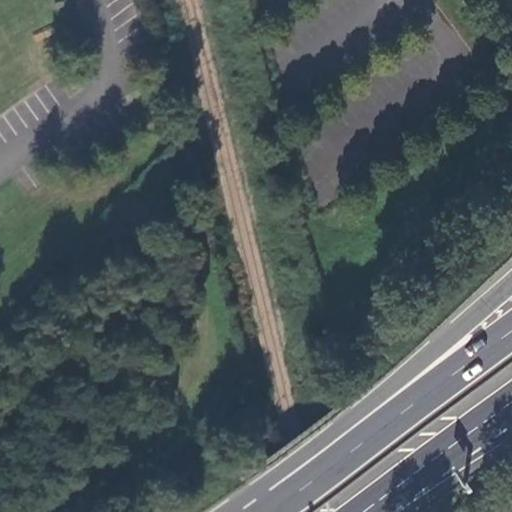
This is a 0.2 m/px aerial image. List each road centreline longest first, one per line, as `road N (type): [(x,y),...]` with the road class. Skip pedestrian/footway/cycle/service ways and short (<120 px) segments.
road 1 (track): [(49,511),(193,392),(209,317),(194,236),(142,202),(102,225),(0,337)]
road 2 (trunk): [(511,283),(368,403),(278,503)]
road 3 (trunk): [(511,331),(278,503)]
road 4 (trunk): [(360,511),(511,401)]
